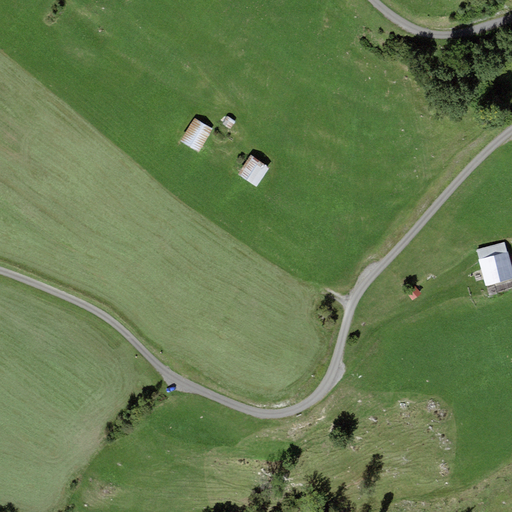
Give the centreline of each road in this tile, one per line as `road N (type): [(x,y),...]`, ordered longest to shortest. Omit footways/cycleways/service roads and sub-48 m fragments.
road 1 (unclassified): [(0,271),(82,303),(121,328),(165,373),(201,392),(284,413),(317,400),(336,370),(355,302),(511,133)]
road 2 (unclassified): [(511,19),(438,35),(406,25),(375,0)]
